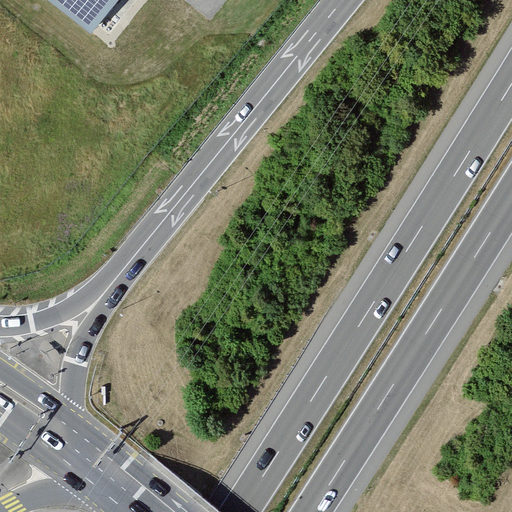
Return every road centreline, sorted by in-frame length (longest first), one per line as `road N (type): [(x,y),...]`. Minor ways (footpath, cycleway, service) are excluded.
road 1 (motorway): [(511,84),(240,511)]
road 2 (motorway): [(312,511),(511,198)]
road 3 (motorway): [(343,0),(122,271)]
road 4 (motorway): [(122,271),(76,366),(67,443)]
road 5 (motorway): [(122,271),(64,311),(0,325)]
road 6 (motorway): [(128,493),(38,494),(1,511)]
